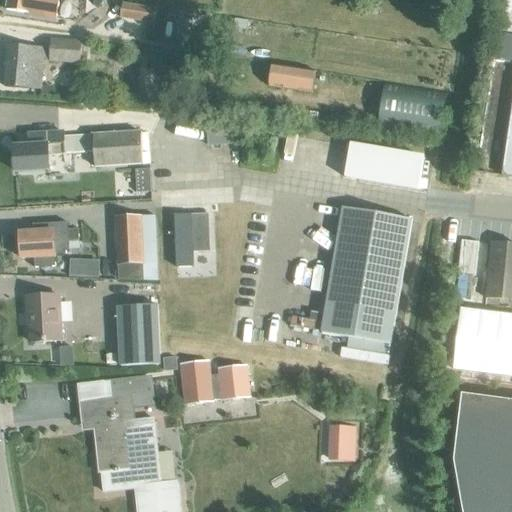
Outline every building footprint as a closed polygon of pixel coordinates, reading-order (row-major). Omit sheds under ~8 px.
[(8,0),(7,11),(31,15),(31,16),(57,20),(60,0),(8,0)] [(511,0),(507,0),(503,35),(511,36),(511,0)] [(156,10),(124,5),(122,19),(153,25),(156,10)] [(218,20),(217,30),(231,33),(233,23),(218,20)] [(234,21),(233,30),(245,32),(247,23),(234,21)] [(6,87),(42,90),(44,58),(50,58),(50,62),(81,64),(82,42),(52,40),(51,52),(45,51),(45,49),(9,46),(6,87)] [(272,68),(269,89),(312,95),(315,74),(272,68)] [(379,130),(437,139),(444,94),(387,85),(379,130)] [(511,105),(509,124),(501,178),(511,179),(511,105)] [(229,126),(206,128),(207,148),(230,146),(229,126)] [(93,137),(64,138),(64,134),(30,135),(30,147),(14,148),(15,173),(49,171),(49,157),(65,156),(65,155),(94,153),(95,169),(143,166),(141,134),(93,137)] [(350,149),(344,181),(418,193),(424,161),(350,149)] [(470,186),(477,188),(479,180),(471,178),(470,186)] [(321,335),(390,347),(412,221),(343,209),(325,316),(323,324),(321,335)] [(208,215),(174,217),(176,269),(193,269),(192,254),(209,254),(208,215)] [(142,218),(114,219),(116,268),(144,267),(142,218)] [(33,234),(20,235),(21,261),(35,260),(35,268),(54,267),(54,259),(55,259),(55,257),(64,256),(64,251),(69,251),(69,243),(79,242),(78,230),(68,231),(67,224),(33,226),(33,234)] [(511,246),(491,244),(486,301),(511,303),(511,246)] [(98,270),(84,271),(85,281),(99,280),(98,270)] [(451,295),(447,328),(464,330),(468,297),(451,295)] [(26,299),(27,315),(29,314),(30,344),(33,344),(35,346),(43,346),(44,344),(61,343),(59,298),(26,299)] [(117,308),(120,368),(160,367),(157,307),(117,308)] [(311,313),(309,322),(323,324),(325,316),(311,313)] [(71,349),(59,350),(60,368),(72,368),(71,349)] [(174,359),(161,361),(163,374),(175,373),(174,359)] [(209,363),(179,366),(184,408),(249,400),(246,367),(217,370),(218,377),(211,377),(209,363)] [(112,402),(81,406),(83,425),(95,424),(100,475),(101,475),(103,494),(136,491),(138,511),(178,511),(176,483),(161,485),(154,421),(133,423),(132,411),(156,408),(152,377),(110,382),(112,402)] [(454,463),(462,511),(511,511),(511,402),(461,396),(454,463)] [(331,429),(330,459),(356,460),(357,430),(351,429),(349,429),(331,429)]
